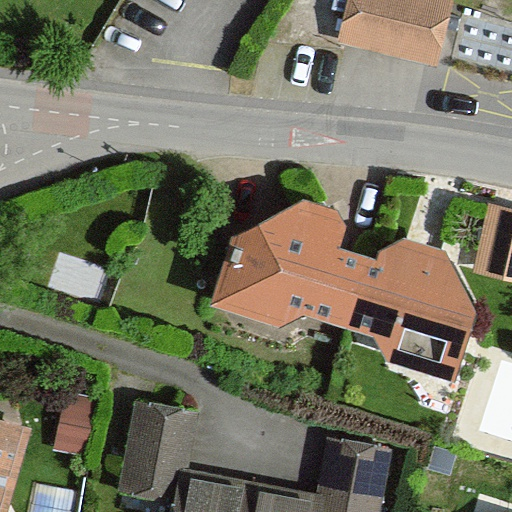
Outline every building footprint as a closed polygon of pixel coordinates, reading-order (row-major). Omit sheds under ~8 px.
[(444,0),(347,0),(340,36),(432,56),(444,0)] [(390,348),(452,365),(470,301),(443,247),(405,235),(382,245),(380,256),(333,242),(341,219),(334,207),(301,198),(231,232),(214,295),(277,314),(301,301),(376,324),(390,348)] [(511,273),(511,211),(499,208),(485,267),(511,273)] [(93,396),(65,390),(55,443),(83,449),(93,396)] [(373,511),(386,447),(330,436),(319,498),(181,473),(193,409),(139,399),(123,485),(177,495),(173,511),(373,511)] [(0,509),(6,511),(29,431),(0,423),(0,509)]
